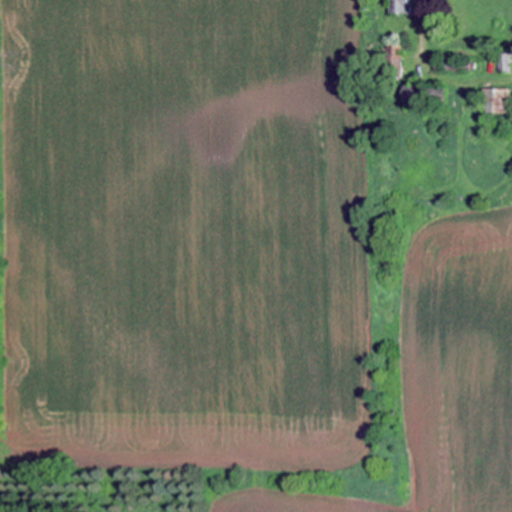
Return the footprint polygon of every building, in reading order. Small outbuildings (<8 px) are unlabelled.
[(393,13),(393,0),(412,0),(412,13),(393,13)] [(385,78),(385,46),(401,46),(401,78),(385,78)] [(511,73),(500,74),(498,55),(510,54),(511,73)] [(470,71),(435,71),(435,61),(470,61),(470,71)] [(425,108),(425,109),(425,110),(425,111),(425,114),(405,112),(407,87),(446,90),(445,103),(426,102),(425,108)] [(484,113),(484,89),(511,89),(511,113),(484,113)] [(425,108),(426,108),(427,107),(428,107),(429,107),(429,106),(430,107),(431,107),(432,107),(432,108),(432,109),(433,109),(433,110),(433,111),(433,112),(432,112),(432,113),(431,113),(431,114),(430,114),(429,114),(428,114),(427,114),(427,113),(426,113),(426,112),(425,111),(425,110),(425,109),(425,108)]
